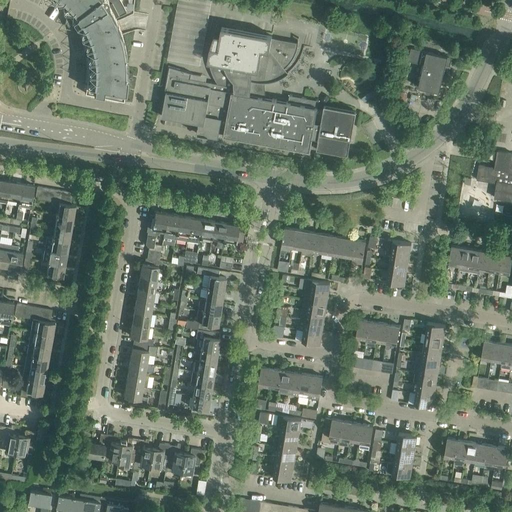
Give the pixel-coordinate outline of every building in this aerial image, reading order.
[(53,0),(56,2),(59,5),(63,8),(67,12),(70,16),(71,18),(69,20),(72,25),(75,23),(78,28),(80,31),(81,34),(82,37),(83,40),(84,44),(85,47),(86,50),(87,55),(87,56),(88,62),(88,67),(88,72),(88,78),(87,83),(85,93),(124,100),(124,97),(125,92),(126,88),(126,83),(127,78),(127,73),(127,72),(127,68),(127,65),(127,61),(127,58),(126,54),(126,51),(126,48),(125,46),(124,40),(123,36),(122,32),(121,29),(120,26),(118,22),(117,19),(133,12),(134,0),(53,0)] [(262,96),(261,81),(267,81),(273,80),(279,78),(284,75),(289,72),(288,72),(287,72),(284,68),(289,64),(293,59),(296,53),(298,47),(299,40),(299,37),(298,37),(298,40),(298,44),(271,39),(272,35),(222,25),(220,36),(215,35),(215,34),(214,34),(213,36),(213,39),(212,40),(211,45),(210,45),(208,60),(211,61),(212,66),(213,70),(215,75),(218,79),(220,83),(191,78),(192,72),(170,66),(165,91),(166,91),(166,87),(167,87),(162,116),(199,122),(197,133),(208,135),(208,134),(206,134),(207,133),(217,135),(217,137),(218,137),(218,129),(224,130),(224,134),(310,150),(312,137),(313,137),(313,135),(318,136),(318,138),(319,138),(317,149),(325,150),(348,155),(348,152),(351,138),(356,110),(324,104),(321,124),(315,122),(315,121),(319,100),(290,94),(288,101),(262,96)] [(424,63),(418,87),(427,89),(426,91),(430,92),(431,90),(439,92),(446,64),(450,65),(452,57),(411,47),(408,60),(409,60),(424,63)] [(400,92),(395,95),(402,105),(407,102),(400,92)] [(511,155),(511,153),(511,152),(497,150),(495,166),(479,164),(477,179),(497,182),(494,197),(511,199),(511,155)] [(7,197),(10,181),(0,178),(0,201),(7,202),(8,197),(7,197)] [(19,200),(22,183),(10,181),(7,197),(8,197),(17,199),(17,200),(19,200)] [(32,201),(34,185),(22,183),(19,200),(18,205),(31,208),(32,201)] [(41,199),(43,187),(37,186),(35,198),(41,199)] [(59,202),(59,201),(61,190),(55,189),(53,201),(59,202)] [(71,204),(73,192),(67,191),(65,202),(71,204)] [(71,204),(65,202),(59,201),(59,202),(57,212),(56,212),(56,214),(73,217),(76,204),(71,204)] [(165,229),(167,213),(155,210),(154,217),(151,216),(151,215),(150,215),(145,243),(147,246),(149,246),(149,249),(161,251),(162,245),(154,244),(156,235),(160,232),(165,233),(166,229),(165,229)] [(179,215),(167,213),(165,229),(166,229),(165,233),(165,237),(175,238),(179,215)] [(71,228),(73,217),(56,214),(55,216),(56,216),(55,226),(71,228)] [(187,240),(191,217),(179,215),(175,238),(187,240)] [(200,236),(203,218),(191,217),(187,240),(199,242),(200,236)] [(212,237),(215,220),(203,218),(200,236),(202,236),(203,235),(212,237)] [(224,240),(227,222),(215,220),(212,237),(222,238),(222,240),(224,240)] [(239,224),(227,222),(224,240),(226,240),(226,239),(242,242),(244,231),(238,230),(239,224)] [(69,240),(71,228),(55,226),(53,236),(52,235),(52,237),(69,240)] [(292,246),(295,228),(285,226),(282,244),(292,246)] [(302,248),(305,230),(295,228),(292,246),(302,248)] [(312,250),(315,231),(305,230),(302,248),(302,254),(312,255),(312,250)] [(323,251),(326,233),(315,231),(312,250),(323,251)] [(333,253),(336,235),(326,233),(323,251),(333,253)] [(343,255),(346,236),(336,235),(333,253),(343,255)] [(376,247),(377,237),(370,235),(368,246),(376,247)] [(67,252),(69,240),(52,237),(47,236),(45,248),(50,249),(67,252)] [(353,256),(356,238),(346,236),(343,255),(353,256)] [(366,240),(356,238),(353,256),(352,261),(362,263),(363,258),(366,240)] [(410,253),(412,242),(388,238),(386,249),(391,250),(410,253)] [(0,265),(7,267),(11,244),(0,241),(0,265)] [(20,269),(23,252),(18,251),(19,245),(11,244),(7,267),(20,269)] [(459,264),(462,246),(452,244),(449,263),(459,264)] [(469,271),(472,248),(462,246),(459,264),(459,269),(469,271)] [(65,264),(67,252),(50,249),(45,248),(43,260),(48,261),(65,264)] [(480,268),(483,250),(472,248),(469,271),(479,273),(479,268),(480,268)] [(159,260),(161,251),(149,249),(147,258),(159,260)] [(408,263),(410,253),(391,250),(386,249),(386,253),(391,254),(390,260),(408,263)] [(490,269),(493,251),(483,250),(480,268),(490,269)] [(500,271),(503,253),(493,251),(490,269),(500,271)] [(511,260),(511,254),(503,253),(500,271),(510,273),(511,260)] [(25,257),(22,269),(29,270),(31,258),(25,257)] [(144,263),(142,263),(140,275),(157,278),(159,266),(162,266),(163,260),(159,260),(147,258),(145,258),(144,263)] [(406,273),(408,263),(390,260),(388,270),(406,273)] [(63,276),(65,264),(48,261),(47,263),(48,263),(46,273),(63,276)] [(219,270),(210,268),(198,266),(197,273),(210,275),(208,285),(207,284),(207,286),(224,289),(226,277),(218,276),(219,270)] [(363,277),(370,278),(372,267),(365,266),(363,277)] [(405,284),(406,273),(388,270),(386,281),(405,284)] [(349,274),(348,281),(359,283),(360,276),(349,274)] [(155,290),(157,278),(140,275),(138,287),(155,290)] [(329,292),(331,281),(307,278),(305,288),(329,292)] [(511,296),(511,284),(507,284),(506,292),(500,291),(499,295),(511,296)] [(222,301),(224,289),(207,286),(202,286),(201,295),(202,296),(206,297),(206,298),(222,301)] [(153,302),(155,290),(138,287),(136,299),(153,302)] [(327,302),(329,292),(305,288),(304,298),(309,299),(327,302)] [(220,313),(222,301),(206,298),(204,308),(203,308),(203,310),(220,313)] [(326,312),(327,302),(309,299),(304,298),(302,308),(326,312)] [(151,314),(153,302),(136,299),(134,311),(151,314)] [(0,322),(10,325),(14,302),(2,300),(0,309),(0,322)] [(21,316),(23,304),(17,303),(15,315),(21,316)] [(32,318),(35,306),(29,305),(27,317),(32,318)] [(50,321),(52,310),(52,309),(46,308),(44,320),(50,321)] [(324,322),(326,312),(302,308),(301,318),(324,322)] [(218,325),(220,313),(203,310),(198,309),(196,321),(187,320),(186,326),(198,328),(198,327),(210,329),(210,324),(218,325)] [(149,325),(151,314),(134,311),(132,322),(149,325)] [(50,321),(44,320),(38,319),(33,318),(31,330),(53,334),(55,322),(50,321)] [(322,332),(324,322),(301,318),(299,328),(304,329),(322,332)] [(366,338),(369,320),(359,318),(356,336),(366,338)] [(404,318),(403,327),(403,328),(410,329),(412,319),(404,318)] [(376,340),(379,321),(369,320),(366,338),(365,343),(376,345),(376,340)] [(387,341),(390,323),(379,321),(376,340),(386,341),(387,341)] [(444,335),(446,324),(428,321),(426,332),(444,335)] [(147,338),(149,325),(132,322),(130,335),(134,336),(133,341),(153,345),(154,339),(147,338)] [(400,325),(390,323),(387,341),(386,341),(385,348),(388,348),(390,347),(391,345),(391,342),(397,343),(400,325)] [(273,335),(282,337),(284,326),(275,324),(273,335)] [(208,336),(210,329),(198,327),(198,328),(196,334),(204,335),(202,345),(201,345),(201,347),(218,350),(220,338),(208,336)] [(320,343),(322,332),(304,329),(302,340),(320,343)] [(51,346),(53,334),(31,330),(29,342),(51,346)] [(443,345),(444,335),(426,332),(424,342),(443,345)] [(492,359),(495,341),(484,339),(481,357),(492,359)] [(147,362),(148,353),(156,355),(157,345),(153,345),(133,341),(130,360),(147,362)] [(502,360),(505,342),(495,341),(492,359),(491,363),(495,364),(496,359),(502,360)] [(49,357),(51,346),(29,342),(27,354),(49,357)] [(441,355),(443,345),(424,342),(422,352),(441,355)] [(511,362),(511,358),(511,343),(505,342),(502,360),(501,367),(511,369),(511,363),(511,362)] [(216,361),(218,350),(201,347),(200,349),(201,349),(200,359),(216,361)] [(441,355),(422,352),(417,351),(415,361),(439,365),(441,365),(442,359),(440,359),(441,355)] [(47,369),(49,357),(27,354),(25,365),(47,369)] [(214,374),(216,361),(200,359),(198,369),(197,368),(196,371),(214,374)] [(145,374),(147,362),(130,360),(128,371),(145,374)] [(437,375),(439,365),(415,361),(414,371),(416,372),(419,372),(437,375)] [(47,369),(25,365),(24,365),(22,377),(23,377),(27,378),(44,381),(47,369)] [(269,385),(272,367),(262,365),(259,384),(269,385)] [(279,387),(282,369),(272,367),(269,385),(279,387)] [(292,371),(282,369),(279,387),(278,392),(289,394),(292,371)] [(214,374),(196,371),(193,370),(191,382),(196,383),(212,385),(214,374)] [(145,374),(128,371),(126,383),(143,386),(147,387),(149,375),(145,374)] [(299,390),(302,372),(292,371),(289,394),(288,394),(292,395),(293,389),(299,390)] [(309,397),(312,374),(302,372),(299,390),(300,391),(299,395),(309,397)] [(436,385),(437,375),(419,372),(416,372),(414,382),(417,383),(418,382),(436,385)] [(10,376),(9,375),(4,374),(2,386),(8,387),(10,376)] [(319,399),(323,376),(312,374),(309,397),(319,399)] [(42,393),(44,381),(27,378),(23,377),(20,395),(27,396),(28,391),(42,393)] [(508,391),(509,381),(499,380),(497,390),(508,391)] [(434,395),(436,385),(418,382),(417,383),(416,392),(434,395)] [(141,395),(142,389),(143,386),(126,383),(124,396),(129,396),(128,402),(146,405),(147,396),(141,395)] [(210,397),(212,385),(196,383),(194,392),(193,392),(193,395),(210,397)] [(400,389),(393,388),(391,399),(398,400),(400,389)] [(160,389),(158,401),(158,405),(164,406),(167,390),(160,389)] [(432,406),(434,395),(416,392),(414,403),(432,406)] [(208,410),(210,397),(193,395),(192,396),(193,397),(191,407),(208,410)] [(270,412),(265,411),(260,411),(259,421),(268,422),(270,412)] [(277,424),(282,425),(300,428),(302,418),(279,414),(277,424)] [(340,437),(343,419),(332,417),(332,418),(325,417),(321,440),(339,443),(340,437)] [(350,439),(353,421),(343,419),(340,437),(339,443),(349,445),(350,439)] [(360,441),(363,423),(353,421),(350,439),(360,441)] [(369,449),(373,427),(374,425),(363,423),(360,441),(359,448),(369,449)] [(15,452),(19,434),(13,433),(14,425),(14,427),(4,425),(0,446),(6,447),(6,450),(15,452)] [(298,438),(300,428),(282,425),(280,435),(298,438)] [(375,428),(374,438),(381,440),(383,429),(375,428)] [(24,435),(19,434),(15,452),(26,453),(26,451),(31,452),(31,454),(32,454),(36,431),(25,429),(24,435)] [(415,445),(417,435),(399,432),(397,442),(415,445)] [(103,454),(107,434),(101,433),(99,443),(89,442),(87,455),(103,457),(103,455),(103,454)] [(118,460),(121,442),(116,441),(117,433),(116,435),(107,434),(103,454),(103,455),(109,456),(108,458),(118,460)] [(298,438),(280,435),(275,434),(273,445),(278,446),(278,445),(297,448),(298,438)] [(133,467),(135,460),(138,439),(128,437),(127,443),(121,442),(118,460),(118,464),(133,467)] [(455,457),(458,438),(447,437),(444,455),(455,457)] [(150,465),(153,447),(147,446),(149,438),(148,438),(148,440),(138,439),(135,460),(140,461),(140,463),(150,465)] [(464,464),(465,459),(468,440),(458,438),(455,457),(454,462),(464,464)] [(475,460),(478,442),(468,440),(465,459),(475,460)] [(166,465),(170,444),(159,442),(158,448),(153,447),(150,465),(160,467),(160,469),(166,470),(166,465)] [(414,455),(415,445),(397,442),(396,452),(414,455)] [(485,462),(488,444),(478,442),(475,460),(485,462)] [(182,470),(185,452),(179,451),(180,443),(179,445),(170,444),(166,465),(172,466),(171,468),(182,470)] [(494,469),(498,445),(488,444),(485,462),(491,463),(490,468),(494,469)] [(295,458),(297,448),(278,445),(278,446),(277,455),(295,458)] [(506,465),(509,447),(498,445),(494,469),(498,469),(499,464),(506,465)] [(190,453),(185,452),(182,470),(192,472),(192,469),(197,470),(197,473),(198,473),(202,449),(191,447),(190,453)] [(412,466),(414,455),(396,452),(394,462),(412,466)] [(293,468),(295,458),(277,455),(275,465),(293,468)] [(259,463),(252,461),(250,472),(257,473),(259,463)] [(410,476),(412,466),(394,462),(394,463),(388,462),(386,472),(410,476)] [(292,479),(293,468),(275,465),(273,476),(292,479)] [(491,487),(502,489),(503,481),(492,480),(491,487)] [(54,499),(55,489),(43,487),(43,491),(38,490),(35,490),(30,489),(28,502),(42,504),(40,511),(48,511),(50,498),(54,499)] [(77,510),(79,497),(74,497),(75,496),(72,496),(67,495),(68,491),(55,489),(54,499),(57,500),(56,507),(70,509),(69,511),(77,511),(77,510)] [(102,507),(104,497),(92,495),(91,499),(86,499),(86,498),(84,498),(79,497),(77,510),(89,511),(97,511),(99,506),(102,507)] [(116,499),(104,497),(102,507),(106,508),(105,511),(126,511),(128,505),(123,505),(123,504),(121,504),(120,504),(116,503),(116,499)] [(264,511),(266,501),(261,500),(258,511),(264,511)] [(331,511),(333,504),(321,502),(318,511),(331,511)]
